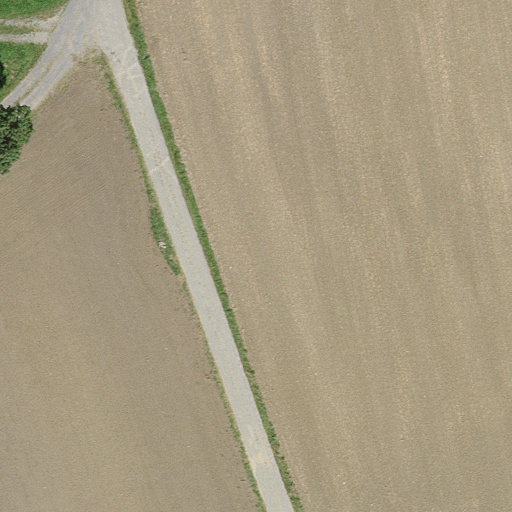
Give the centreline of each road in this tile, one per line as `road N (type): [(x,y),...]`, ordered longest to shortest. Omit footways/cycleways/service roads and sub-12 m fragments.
road 1 (track): [(101,0),(280,511)]
road 2 (track): [(0,112),(92,0)]
